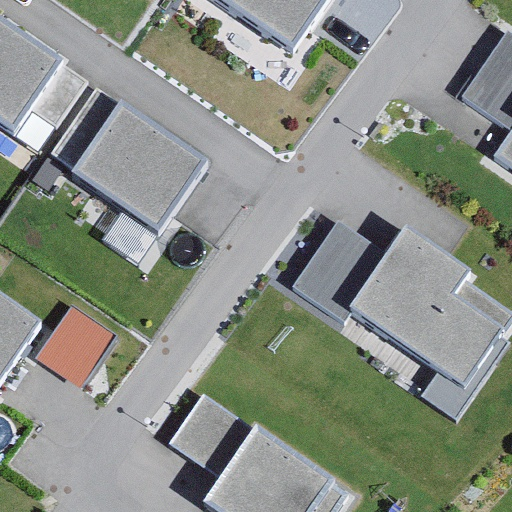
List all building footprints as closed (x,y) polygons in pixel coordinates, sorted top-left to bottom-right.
[(210,0),(284,51),(319,0),(210,0)] [(0,20),(0,128),(9,135),(60,62),(0,20)] [(511,32),(507,29),(457,95),(506,132),(485,159),(511,179),(511,32)] [(91,93),(45,160),(149,231),(196,164),(91,93)] [(335,218),(285,283),(451,408),(503,339),(446,296),(460,277),(402,233),(385,256),(335,218)] [(0,306),(0,375),(32,329),(0,306)] [(212,482),(196,504),(207,511),(332,511),(340,503),(201,399),(165,446),(212,482)]
